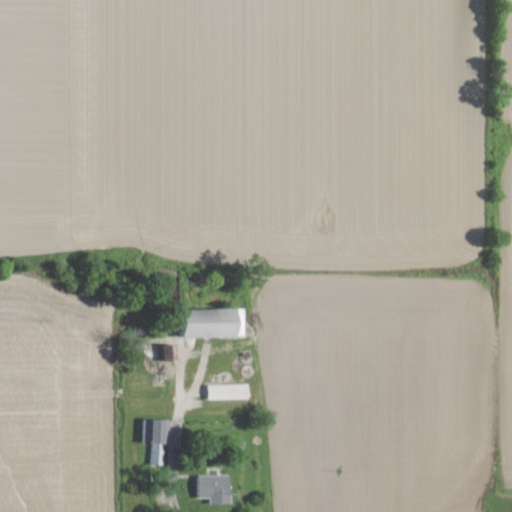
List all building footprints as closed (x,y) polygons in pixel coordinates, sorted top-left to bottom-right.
[(236,310),(169,311),(170,340),(236,338),(236,310)] [(153,346),(153,352),(145,352),(145,361),(168,361),(168,346),(153,346)] [(241,386),(199,387),(200,402),(241,401),(241,386)] [(135,445),(161,446),(162,422),(136,421),(135,445)] [(202,506),(221,506),(221,476),(189,477),(189,500),(201,500),(202,506)]
